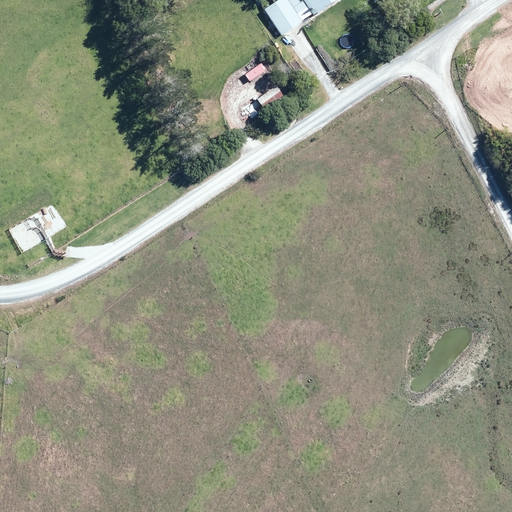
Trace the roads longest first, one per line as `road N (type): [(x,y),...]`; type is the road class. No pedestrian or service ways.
road 1 (unclassified): [(0,292),(54,283),(98,259),(408,46)]
road 2 (unclassified): [(511,228),(408,46)]
